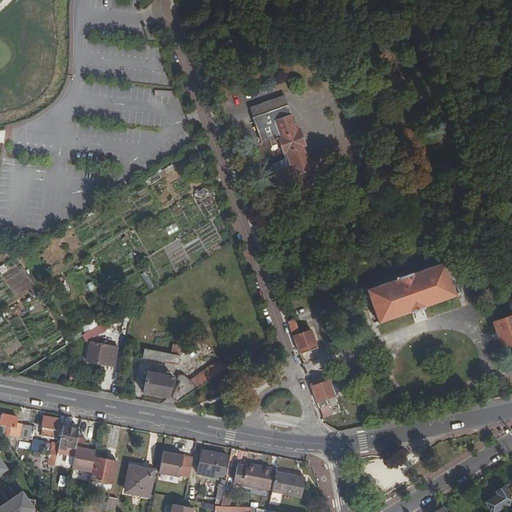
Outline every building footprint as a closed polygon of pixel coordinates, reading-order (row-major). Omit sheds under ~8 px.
[(288,102),(284,91),(250,104),(253,115),(288,102)] [(274,143),(282,140),(283,144),(285,150),(288,149),(290,156),(274,162),(276,169),(275,170),(280,186),(298,180),(304,196),(319,190),(314,175),(317,174),(311,158),(308,159),(304,145),(306,144),(300,127),(297,128),(288,102),(253,115),(263,141),(272,138),(274,143)] [(359,159),(351,162),(354,170),(363,168),(359,159)] [(400,277),(367,288),(379,322),(411,310),(424,306),(456,294),(445,262),(412,273),(411,272),(399,276),(400,277)] [(511,315),(495,322),(504,346),(511,342),(511,315)] [(289,321),(301,353),(318,347),(317,343),(312,330),(301,334),(296,319),(289,321)] [(94,335),(104,329),(100,323),(90,329),(94,335)] [(119,347),(91,341),(87,359),(115,365),(119,347)] [(144,356),(179,363),(180,355),(145,349),(144,356)] [(225,368),(219,358),(191,377),(198,387),(225,368)] [(183,367),(173,398),(177,402),(198,387),(191,377),(183,367)] [(147,370),(143,391),(144,391),(170,396),(174,376),(147,370)] [(312,382),(311,383),(317,400),(336,393),(329,376),(312,382)] [(1,422),(0,422),(0,429),(21,433),(22,425),(16,424),(18,416),(3,413),(1,422)] [(45,416),(42,434),(53,436),(55,428),(60,429),(62,419),(45,416)] [(80,427),(64,424),(60,441),(58,452),(75,456),(77,442),(80,427)] [(31,427),(22,425),(21,433),(29,435),(31,427)] [(32,448),(42,450),(44,442),(34,440),(32,448)] [(54,440),(52,453),(58,454),(58,452),(60,441),(54,440)] [(77,442),(75,456),(73,466),(93,470),(96,449),(89,448),(85,447),(85,444),(77,442)] [(172,449),(164,447),(159,471),(190,477),(194,457),(177,453),(171,452),(172,449)] [(224,475),(228,455),(204,450),(198,472),(215,476),(216,473),(224,475)] [(92,477),(113,481),(118,459),(107,457),(106,461),(96,459),(92,477)] [(144,466),(130,461),(129,467),(131,467),(141,470),(141,468),(143,468),(144,466)] [(237,462),(233,483),(272,492),(277,470),(270,469),(271,466),(247,461),(246,464),(237,462)] [(148,496),(153,471),(143,468),(141,468),(141,470),(131,467),(126,491),(148,496)] [(306,476),(277,470),(272,492),(301,497),(306,476)] [(59,477),(58,487),(67,487),(68,478),(59,477)] [(498,491),(500,494),(487,501),(493,511),(499,511),(498,510),(511,502),(511,487),(510,489),(508,485),(498,491)] [(0,508),(0,511),(39,511),(36,511),(38,501),(30,499),(22,490),(0,508)] [(232,493),(224,491),(222,500),(221,506),(229,506),(232,493)] [(217,498),(206,496),(205,503),(216,505),(217,505),(221,506),(222,500),(217,499),(217,498)] [(202,509),(215,511),(216,505),(205,503),(203,502),(202,509)] [(191,511),(192,507),(171,503),(169,511),(191,511)]
